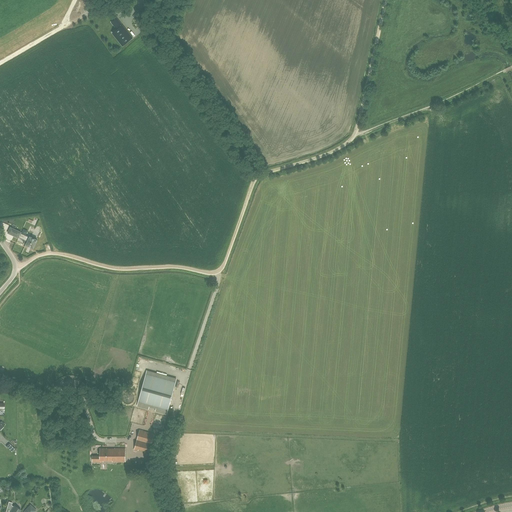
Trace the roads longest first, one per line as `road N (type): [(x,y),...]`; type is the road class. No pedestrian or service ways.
road 1 (track): [(218,270),(116,267),(57,252),(15,266)]
road 2 (track): [(218,270),(254,178),(353,135)]
road 3 (track): [(353,135),(384,0)]
